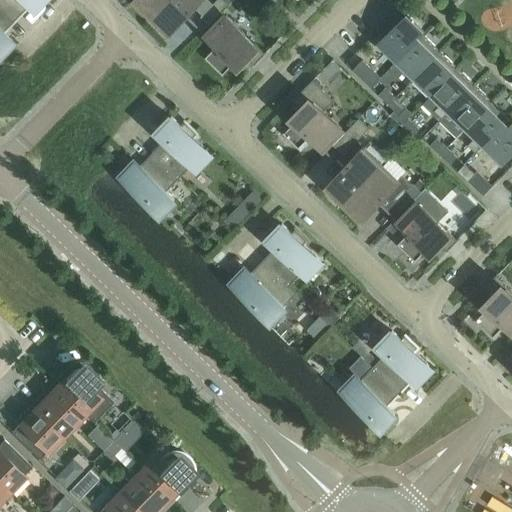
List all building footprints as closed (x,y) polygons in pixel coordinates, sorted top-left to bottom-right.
[(0,0),(0,5),(15,19),(27,6),(28,7),(35,0),(0,0)] [(145,0),(156,11),(166,0),(145,0)] [(200,0),(166,0),(156,11),(174,28),(200,0)] [(229,6),(222,0),(216,0),(200,17),(209,26),(229,6)] [(0,51),(10,40),(2,32),(15,19),(0,5),(0,51)] [(397,61),(423,35),(419,31),(421,28),(407,14),(379,43),(397,61)] [(254,65),(265,54),(225,16),(206,36),(216,46),(204,57),(222,75),(242,54),(254,65)] [(423,35),(397,61),(414,78),(440,51),(423,35)] [(440,51),(414,78),(431,94),(457,68),(440,51)] [(371,88),(381,78),(362,60),(352,70),(371,88)] [(474,85),(457,68),(431,94),(441,103),(434,111),(442,118),(449,111),(474,85)] [(314,78),(291,102),(303,113),(283,133),(301,151),(312,139),(322,149),(341,129),(324,111),(334,101),(313,81),(315,78),(314,78)] [(491,101),(474,85),(449,111),(466,128),(491,101)] [(388,105),(395,97),(385,88),(378,95),(388,105)] [(395,97),(388,105),(398,115),(405,107),(395,97)] [(491,101),(466,128),(475,137),(467,145),(475,153),(483,144),(509,118),(491,101)] [(152,153),(179,178),(191,165),(192,166),(207,151),(192,137),(196,133),(185,122),(181,126),(171,116),(156,132),(165,140),(152,153)] [(511,121),(509,118),(483,144),(502,163),(511,151),(511,121)] [(343,155),(368,129),(358,119),(332,145),(343,155)] [(408,119),(401,126),(411,136),(418,128),(408,119)] [(440,155),(447,147),(437,138),(430,145),(440,155)] [(447,147),(440,155),(450,165),(457,157),(447,147)] [(349,197),(380,166),(362,149),(331,181),(349,197)] [(138,164),(124,179),(124,180),(134,190),(131,193),(145,206),(148,203),(160,214),(175,199),(166,191),(179,178),(152,153),(140,165),(138,164)] [(464,164),(457,172),(467,181),(474,174),(464,164)] [(397,182),(380,166),(349,197),(366,214),(384,195),(402,212),(421,192),(412,183),(411,184),(403,176),(397,182)] [(494,177),(479,188),(494,210),(509,199),(494,177)] [(240,204),(250,213),(265,197),(256,188),(240,204)] [(443,212),(451,218),(466,200),(459,194),(443,212)] [(446,252),(457,241),(418,203),(398,223),(408,232),(397,244),(415,261),(435,241),(446,252)] [(240,204),(225,220),(234,230),(250,213),(240,204)] [(263,260),(289,285),(302,273),(303,273),(317,258),(303,245),(307,241),(295,229),(291,233),(281,223),(267,239),(275,247),(263,260)] [(249,272),(235,286),(234,287),(245,297),(242,300),(255,313),(258,310),(270,322),(285,306),(284,305),(297,293),(289,285),(263,260),(250,273),(249,272)] [(511,293),(494,277),(483,288),(495,299),(475,320),(493,337),(504,326),(511,332),(511,293)] [(373,367),(399,392),(412,379),(413,380),(427,365),(413,351),(417,347),(405,336),(401,340),(392,330),(377,346),(385,354),(373,367)] [(114,401),(98,386),(99,380),(98,374),(96,369),(92,365),(86,362),(79,361),(72,363),(67,367),(70,370),(64,376),(61,373),(53,382),(84,412),(94,422),(114,401)] [(359,378),(345,393),(345,394),(355,404),(352,407),(366,420),(369,417),(381,428),(395,413),(387,405),(399,392),(373,367),(360,379),(359,378)] [(39,396),(30,405),(62,435),(84,412),(53,382),(44,390),(47,393),(42,399),(39,396)] [(62,435),(30,405),(22,414),(26,418),(11,432),(39,459),(62,435)] [(138,421),(142,417),(137,411),(132,416),(138,421)] [(0,481),(9,490),(31,467),(4,440),(0,444),(0,481)] [(110,458),(120,447),(113,441),(103,452),(110,458)] [(72,445),(51,472),(62,481),(84,455),(72,445)] [(157,453),(142,468),(173,499),(182,490),(179,487),(185,481),(187,484),(192,478),(193,471),(192,464),(188,458),(182,454),(175,453),(168,454),(162,458),(157,453)] [(173,499),(142,468),(120,491),(140,511),(159,511),(157,510),(162,504),(165,507),(173,499)] [(0,499),(9,490),(0,481),(0,499)] [(140,511),(120,491),(99,511),(140,511)]
